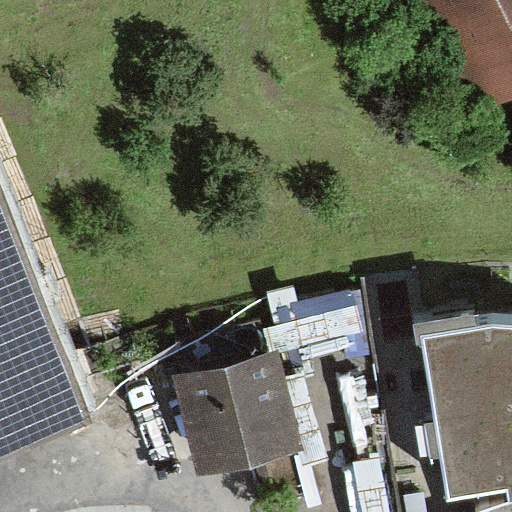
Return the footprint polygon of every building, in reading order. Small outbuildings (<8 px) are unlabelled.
[(511,0),(418,0),(469,109),(511,89),(511,0)] [(0,200),(0,452),(86,419),(0,200)] [(451,484),(469,479),(511,463),(511,304),(485,302),(423,311),(451,484)] [(280,340),(184,362),(206,460),(275,445),(287,498),(315,492),(280,340)] [(511,511),(511,463),(469,479),(480,511),(511,511)]
